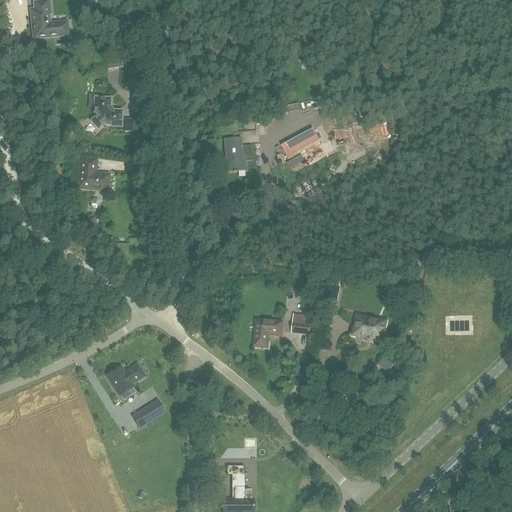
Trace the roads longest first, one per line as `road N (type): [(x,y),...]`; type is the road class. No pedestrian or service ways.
road 1 (track): [(164,0),(185,266),(163,324)]
road 2 (unclassified): [(361,498),(163,324)]
road 3 (unclassified): [(150,316),(27,222),(0,120)]
road 4 (unclassified): [(361,498),(511,354)]
road 5 (unknown): [(183,276),(232,254),(258,228),(270,191),(263,139)]
road 6 (unclassified): [(0,388),(150,316)]
road 7 (track): [(196,511),(186,373),(195,348)]
road 8 (primary): [(402,511),(511,408)]
